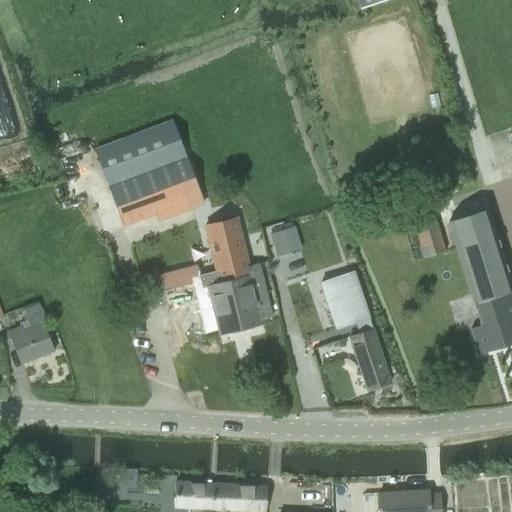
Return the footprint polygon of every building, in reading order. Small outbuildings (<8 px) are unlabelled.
[(387,0),(357,0),(361,10),(387,0)] [(0,135),(13,132),(0,82),(0,135)] [(437,94),(428,96),(431,107),(440,105),(437,94)] [(200,197),(185,159),(172,123),(95,152),(109,188),(123,226),(200,197)] [(424,259),(445,253),(432,209),(411,215),(424,259)] [(511,291),(511,287),(488,209),(448,221),(473,303),(511,291)] [(202,289),(207,288),(251,278),(236,219),(209,226),(205,227),(216,272),(199,276),(200,281),(202,289)] [(277,256),(299,250),(292,228),(270,234),(277,256)] [(390,382),(354,268),(319,279),(335,327),(355,321),(359,332),(348,335),(366,390),(390,382)] [(178,277),(177,272),(154,277),(157,291),(200,281),(199,276),(198,272),(178,277)] [(219,336),(262,325),(251,278),(207,288),(219,336)] [(470,329),(478,354),(511,343),(511,293),(474,305),(480,326),(470,329)] [(38,303),(22,309),(25,316),(41,310),(38,303)] [(193,313),(191,303),(179,306),(182,316),(193,313)] [(21,365),(54,352),(43,324),(45,322),(41,310),(25,316),(28,325),(8,332),(21,365)] [(138,470),(124,470),(124,479),(138,479),(138,470)] [(189,508),(188,511),(209,511),(210,510),(205,509),(206,484),(176,483),(175,508),(189,508)] [(234,511),(235,486),(206,484),(205,509),(210,510),(216,510),(216,511),(226,511),(227,510),(234,511)] [(235,486),(234,511),(263,511),(265,487),(235,486)] [(440,511),(439,495),(428,495),(428,491),(379,494),(380,511),(440,511)]
